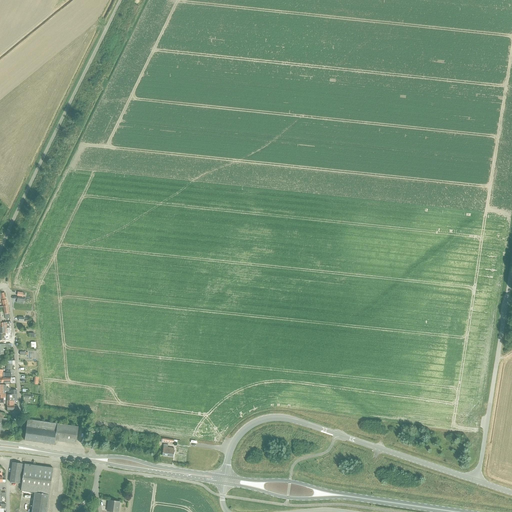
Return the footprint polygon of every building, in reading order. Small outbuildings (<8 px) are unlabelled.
[(0,344),(0,355),(1,355),(1,351),(3,351),(3,347),(5,347),(11,347),(11,344),(7,344),(5,344),(0,344)] [(12,370),(10,370),(10,372),(3,372),(3,370),(0,369),(0,377),(15,377),(15,370),(12,370)] [(76,444),(78,427),(27,419),(24,440),(54,444),(55,441),(76,444)] [(162,455),(173,457),(174,448),(168,447),(168,445),(163,444),(162,455)] [(10,482),(19,483),(22,464),(12,462),(10,482)] [(34,492),(34,495),(37,495),(38,493),(49,495),(53,468),(25,464),(21,491),(34,492)] [(34,495),(31,511),(46,511),(49,495),(38,493),(37,495),(34,495)] [(107,511),(112,511),(118,511),(119,506),(118,506),(118,502),(115,501),(114,500),(114,501),(109,500),(107,511)]
